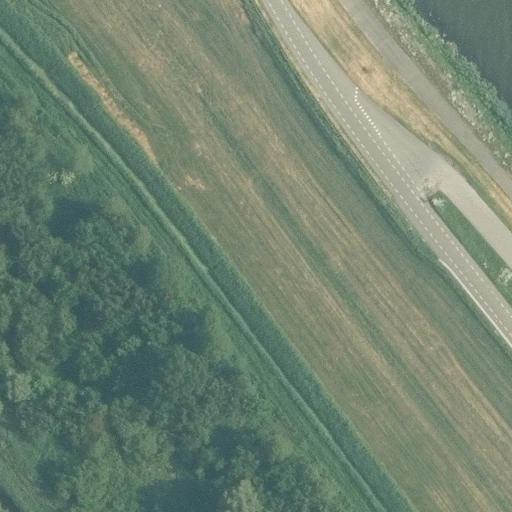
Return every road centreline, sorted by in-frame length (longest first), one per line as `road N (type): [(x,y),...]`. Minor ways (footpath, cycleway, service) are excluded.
road 1 (unclassified): [(356,126),(511,326)]
road 2 (unclassified): [(356,126),(274,0)]
